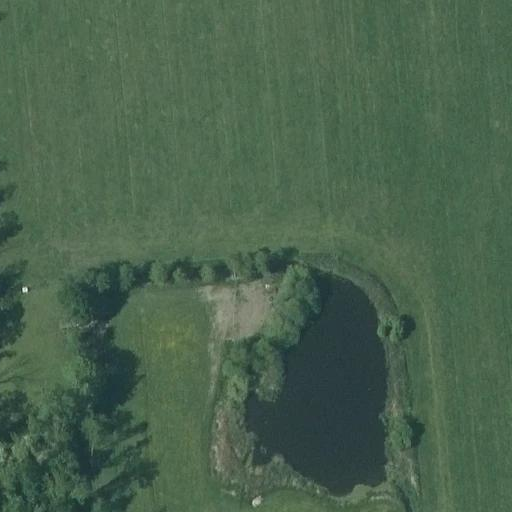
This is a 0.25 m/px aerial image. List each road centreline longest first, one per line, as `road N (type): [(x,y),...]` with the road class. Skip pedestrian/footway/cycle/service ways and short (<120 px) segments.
road 1 (track): [(105,511),(85,325)]
road 2 (track): [(76,511),(63,440),(0,441)]
